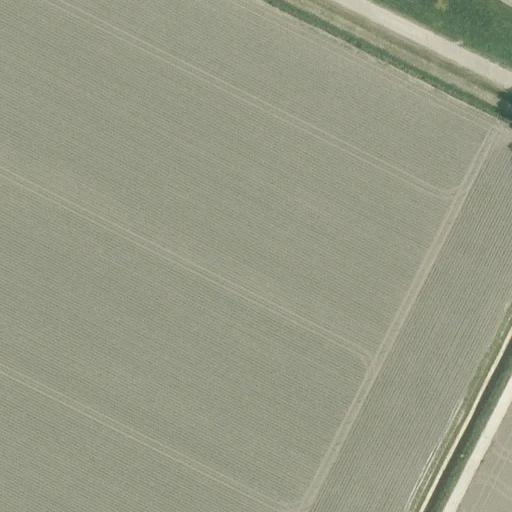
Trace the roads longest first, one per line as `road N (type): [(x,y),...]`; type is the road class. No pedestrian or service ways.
road 1 (unclassified): [(511,84),(338,0)]
road 2 (track): [(448,511),(511,386)]
